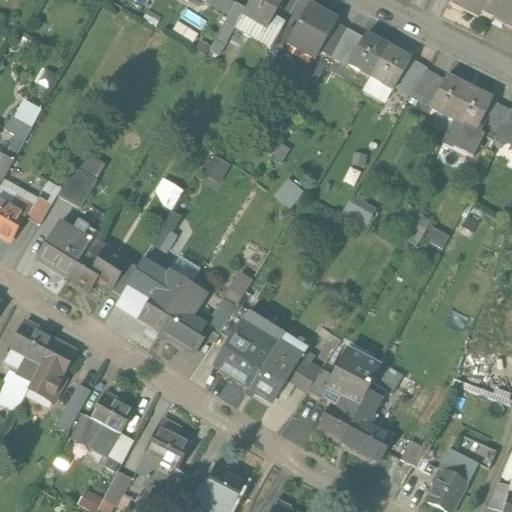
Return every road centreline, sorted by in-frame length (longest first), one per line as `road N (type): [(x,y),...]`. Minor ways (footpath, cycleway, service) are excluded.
road 1 (residential): [(393,511),(279,454),(0,277)]
road 2 (residential): [(365,0),(511,73)]
